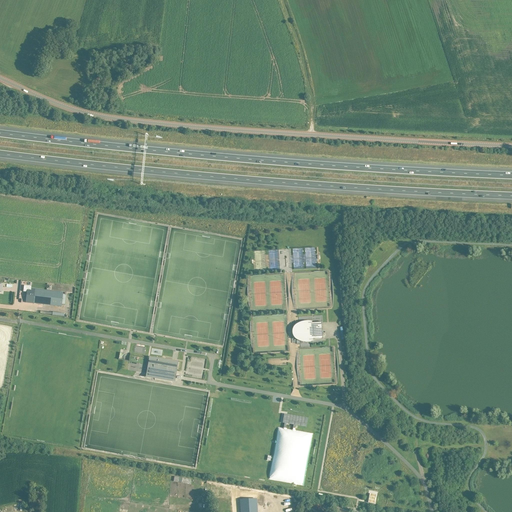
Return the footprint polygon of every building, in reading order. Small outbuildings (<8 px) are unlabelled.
[(24,286),(23,292),(27,292),(26,300),(26,303),(61,307),(62,305),(63,295),(63,292),(31,289),(31,286),(24,286)] [(312,323),(299,324),(300,340),(313,340),(323,339),(322,323),(312,323)] [(118,359),(118,360),(124,361),(123,369),(152,374),(153,374),(155,375),(156,375),(170,377),(170,375),(171,375),(175,376),(176,370),(181,371),(181,370),(176,369),(177,363),(173,363),(173,362),(172,363),(168,362),(168,361),(168,362),(166,361),(166,359),(165,361),(164,361),(164,358),(164,361),(164,360),(164,361),(159,360),(155,359),(150,359),(151,358),(150,358),(150,359),(130,355),(129,361),(127,361),(124,360),(118,359)] [(274,443),(268,479),(293,484),(297,484),(304,486),(313,433),(295,430),(295,429),(296,425),(298,426),(306,427),(308,418),(287,415),(284,414),(283,423),(284,423),(284,428),(277,427),(275,441),(274,443)] [(32,511),(41,511),(42,492),(34,492),(32,511)]
